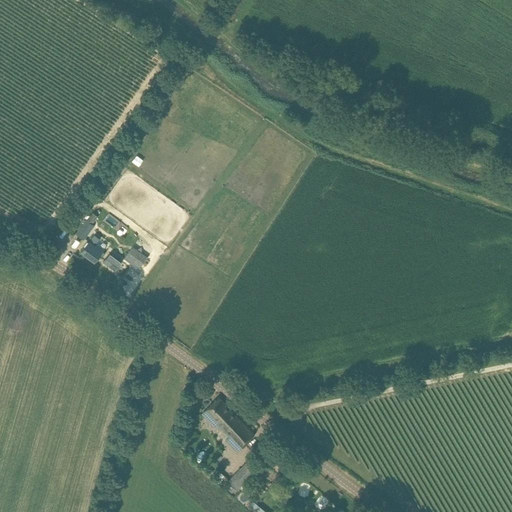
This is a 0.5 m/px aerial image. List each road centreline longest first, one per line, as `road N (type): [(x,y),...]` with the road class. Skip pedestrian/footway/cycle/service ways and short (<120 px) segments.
road 1 (unclassified): [(393,511),(65,265),(0,231)]
road 2 (track): [(236,394),(511,339)]
